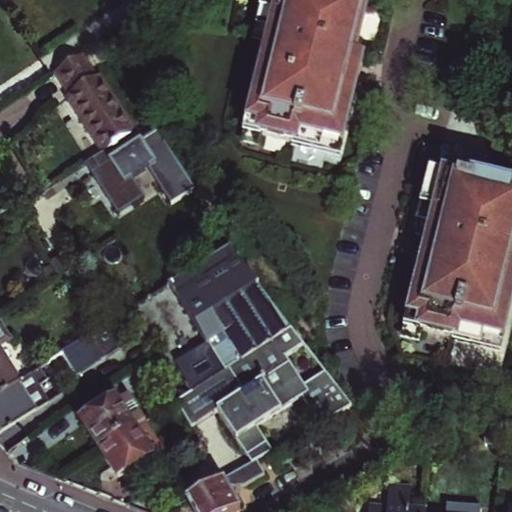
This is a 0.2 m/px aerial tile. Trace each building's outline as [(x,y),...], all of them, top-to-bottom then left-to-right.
[(353,59),(368,1),(363,0),(269,0),(259,40),(270,42),(248,130),(259,132),(259,134),(260,135),(262,135),(262,137),(290,144),(291,142),(295,143),(296,141),(338,152),(361,61),(353,59)] [(80,58),(54,75),(69,97),(66,99),(102,153),(104,155),(136,134),(99,77),(95,80),(80,58)] [(259,132),(248,130),(244,129),(241,141),(258,145),(260,135),(259,134),(259,132)] [(138,137),(136,134),(104,155),(102,153),(92,160),(98,171),(91,174),(95,180),(97,180),(105,192),(103,194),(106,198),(108,197),(115,210),(115,212),(117,216),(119,215),(119,213),(130,205),(132,207),(144,199),(142,195),(140,196),(131,181),(132,179),(147,169),(150,170),(160,186),(159,188),(170,205),(194,190),(156,130),(138,142),(136,138),(138,137)] [(435,177),(421,236),(432,239),(410,326),(421,329),(421,331),(423,332),(424,332),(424,334),(452,341),(453,339),(457,340),(458,338),(500,348),(511,300),(511,189),(471,180),(470,183),(447,177),(446,179),(435,177)] [(230,245),(168,286),(210,349),(175,372),(189,394),(228,368),(289,326),(230,245)] [(61,257),(49,265),(57,278),(69,269),(61,257)] [(11,316),(7,310),(0,314),(0,394),(28,376),(5,340),(19,331),(9,317),(11,316)] [(116,319),(62,354),(77,378),(122,348),(115,338),(124,332),(116,319)] [(421,329),(410,326),(406,325),(403,339),(420,343),(423,332),(421,331),(421,329)] [(218,412),(253,466),(270,455),(255,430),(301,401),(317,428),(350,408),(325,375),(303,390),(285,359),(303,345),(289,326),(228,368),(245,394),(218,412)] [(28,376),(0,394),(0,429),(47,400),(38,386),(55,375),(48,363),(28,376)] [(82,427),(100,454),(143,425),(126,398),(82,427)] [(485,447),(501,448),(503,418),(487,417),(485,447)] [(160,452),(143,425),(100,454),(117,480),(160,452)] [(7,451),(16,465),(36,452),(26,437),(7,451)] [(293,443),(275,453),(281,463),(299,452),(293,443)] [(253,466),(204,495),(189,504),(193,511),(239,511),(242,510),(240,506),(230,490),(236,487),(244,489),(247,490),(267,478),(258,463),(253,466)] [(369,511),(426,511),(426,508),(410,507),(412,484),(389,482),(387,506),(370,504),(369,511)] [(240,506),(244,489),(236,487),(230,490),(240,506)]
